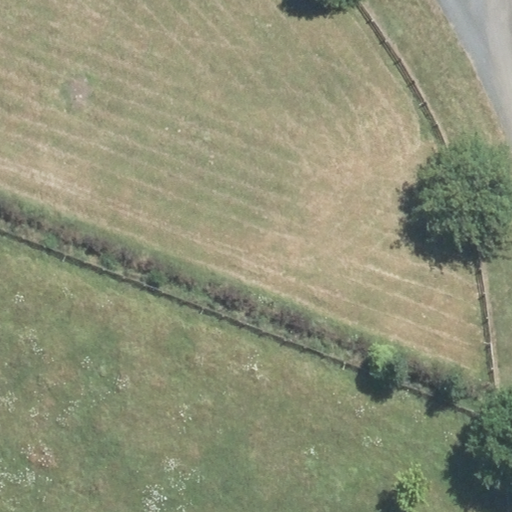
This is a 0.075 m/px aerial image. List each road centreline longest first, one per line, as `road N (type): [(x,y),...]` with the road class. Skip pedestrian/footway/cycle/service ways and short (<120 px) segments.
road 1 (unknown): [(511,160),(405,0)]
road 2 (unknown): [(511,134),(492,0)]
